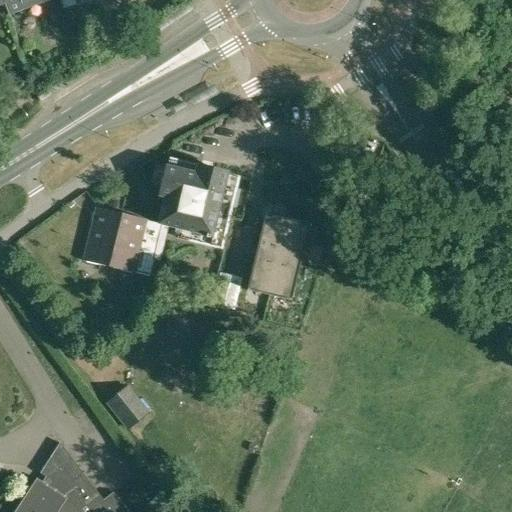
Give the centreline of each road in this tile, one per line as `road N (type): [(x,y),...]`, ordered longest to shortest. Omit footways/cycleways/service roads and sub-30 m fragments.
road 1 (secondary): [(15,159),(265,13)]
road 2 (residential): [(511,239),(455,195),(339,28)]
